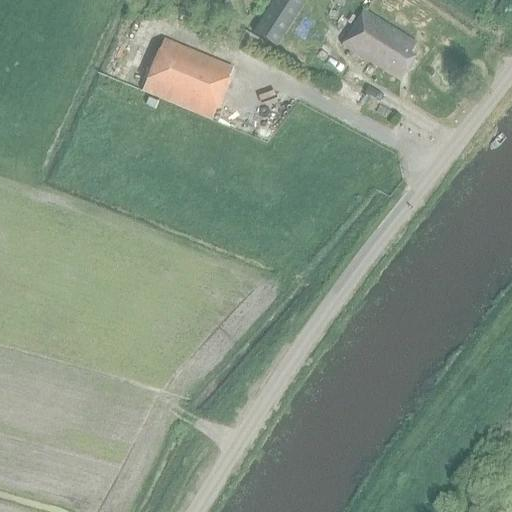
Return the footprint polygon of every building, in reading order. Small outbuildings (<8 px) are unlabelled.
[(273,0),(253,33),(277,48),(306,2),(302,0),(273,0)] [(397,73),(405,78),(415,59),(408,55),(414,44),(359,12),(336,51),(391,82),(397,73)] [(244,32),(240,40),(260,52),(265,45),(244,32)] [(141,92),(210,121),(233,69),(163,40),(141,92)] [(106,85),(103,94),(139,108),(142,100),(106,85)]
